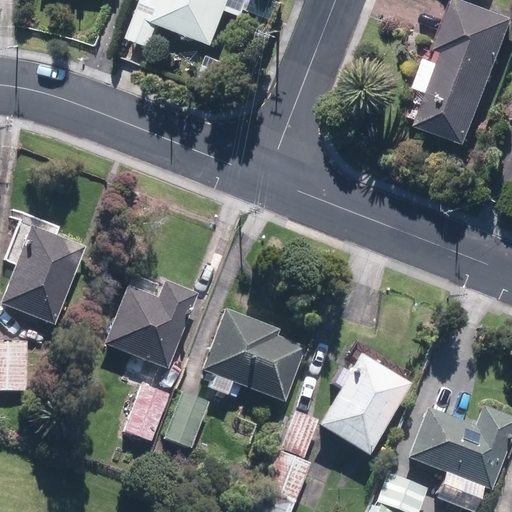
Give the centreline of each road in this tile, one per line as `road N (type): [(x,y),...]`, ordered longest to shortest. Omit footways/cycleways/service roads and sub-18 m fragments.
road 1 (residential): [(264,178),(102,115),(0,88)]
road 2 (residential): [(511,274),(264,178)]
road 3 (residential): [(264,178),(334,0)]
